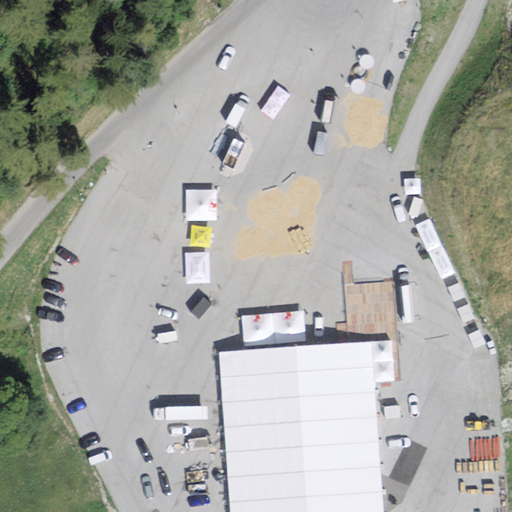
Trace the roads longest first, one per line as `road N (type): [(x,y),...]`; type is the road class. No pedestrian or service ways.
road 1 (unclassified): [(124,511),(44,335),(42,285),(118,140)]
road 2 (tertiary): [(260,0),(118,140)]
road 3 (unclassified): [(118,140),(0,260)]
